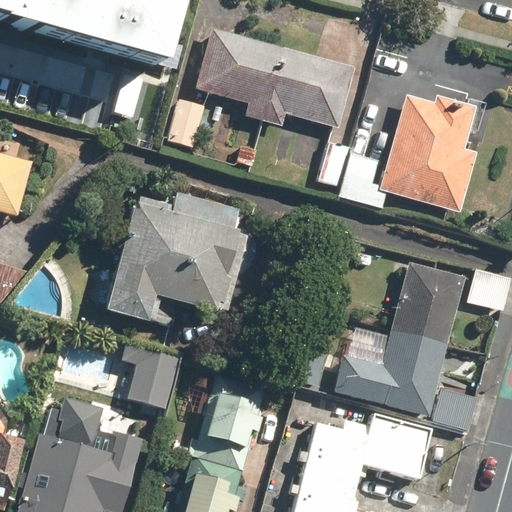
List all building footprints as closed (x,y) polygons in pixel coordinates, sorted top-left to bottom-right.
[(0,0),(0,55),(130,90),(154,0),(0,0)] [(355,68),(215,28),(197,91),(247,105),(244,117),(281,128),(285,116),(337,131),(355,68)] [(208,102),(179,93),(165,141),(193,149),(208,102)] [(408,96),(381,190),(463,213),(480,152),(467,148),(479,107),(437,95),(435,103),(408,96)] [(343,189),(353,152),(326,145),(316,182),(343,189)] [(0,152),(0,212),(19,218),(35,163),(0,152)] [(159,296),(224,313),(246,226),(237,223),(240,211),(179,196),(176,207),(139,198),(110,311),(152,322),(159,296)] [(433,419),(467,278),(411,264),(386,368),(344,357),(335,394),(433,419)] [(511,287),(511,276),(478,268),(469,303),(506,312),(511,287)] [(129,402),(168,411),(180,360),(126,347),(123,359),(138,362),(129,402)] [(265,388),(217,375),(194,457),(243,470),(265,388)] [(64,412),(51,408),(20,511),(125,511),(148,436),(117,427),(115,434),(97,429),(103,411),(67,400),(64,412)] [(422,479),(434,430),(370,414),(365,435),(319,423),(295,511),(351,511),(364,465),(422,479)] [(0,496),(12,500),(27,441),(2,435),(3,429),(0,428),(0,496)] [(189,461),(176,511),(232,511),(242,473),(189,461)]
